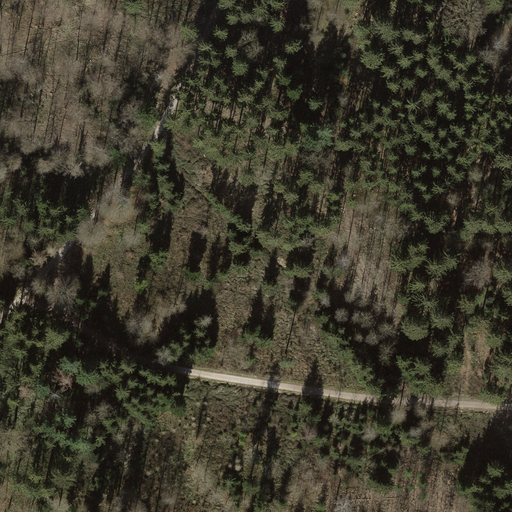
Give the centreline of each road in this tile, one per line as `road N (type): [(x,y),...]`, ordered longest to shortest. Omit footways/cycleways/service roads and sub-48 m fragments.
road 1 (track): [(37,284),(97,342),(154,365),(309,393),(511,407)]
road 2 (track): [(0,319),(96,215),(160,128),(225,0)]
